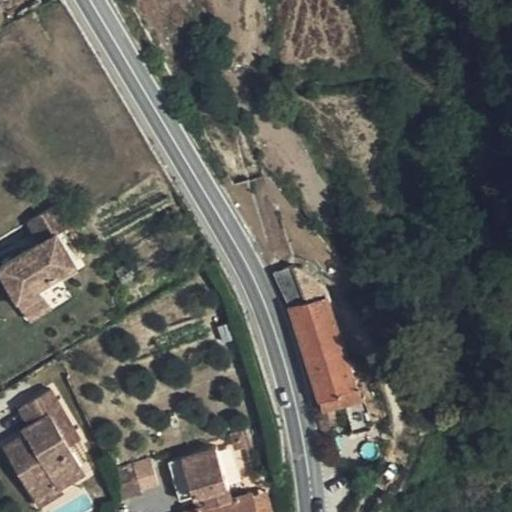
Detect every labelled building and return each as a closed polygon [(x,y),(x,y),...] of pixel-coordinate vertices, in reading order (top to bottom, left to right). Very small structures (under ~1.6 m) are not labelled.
[(64,225),(51,204),(24,220),(37,240),(32,244),(35,248),(25,254),(22,250),(0,263),(0,274),(20,306),(40,293),(36,285),(73,263),(53,232),(64,225)] [(292,302),(324,405),(333,402),(345,398),(362,392),(329,289),(316,273),(303,264),(291,261),(273,268),(292,302)] [(48,305),(40,293),(20,306),(28,319),(48,305)] [(51,384),(21,401),(31,421),(34,426),(39,433),(32,437),(28,429),(5,443),(33,491),(56,478),(60,483),(87,467),(71,439),(80,434),(51,384)] [(368,416),(362,392),(345,398),(353,422),(368,416)] [(34,426),(31,421),(25,424),(28,429),(32,437),(39,433),(34,426)] [(258,511),(252,492),(251,489),(235,494),(219,444),(181,456),(191,494),(208,488),(213,500),(184,509),(185,511),(258,511)] [(191,494),(181,456),(170,459),(181,497),(191,494)] [(134,462),(113,469),(120,497),(142,492),(134,462)] [(56,478),(33,491),(39,503),(62,489),(60,483),(56,478)] [(267,488),(252,492),(258,511),(259,511),(273,508),(267,488)]
